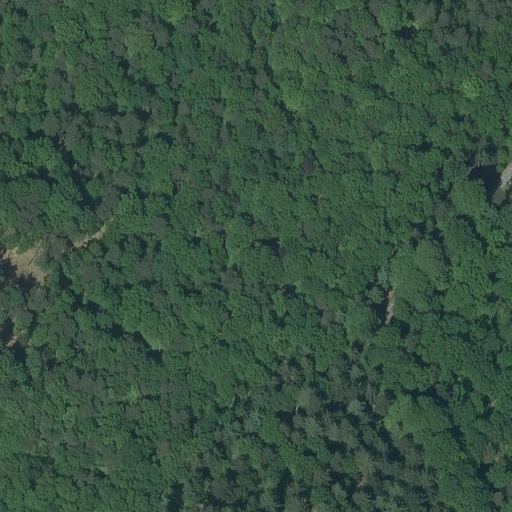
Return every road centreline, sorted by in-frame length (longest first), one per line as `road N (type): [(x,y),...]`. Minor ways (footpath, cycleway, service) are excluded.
road 1 (unclassified): [(200,511),(511,170)]
road 2 (track): [(462,511),(368,335)]
road 3 (track): [(504,136),(491,85),(413,31),(410,0)]
